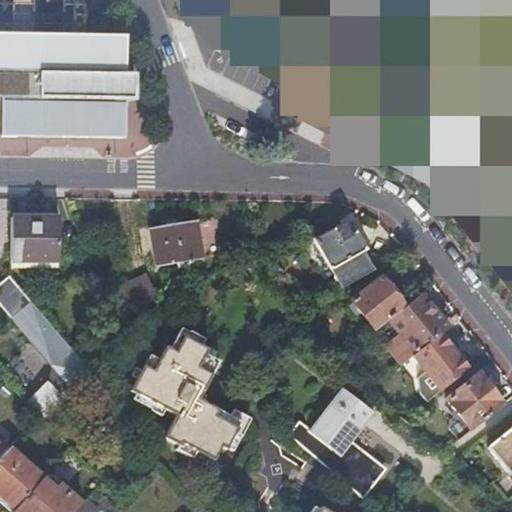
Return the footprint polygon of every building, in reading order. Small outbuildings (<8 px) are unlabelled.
[(208,0),(219,23),(243,12),(245,18),(268,12),(265,2),(274,0),(208,0)] [(511,0),(468,0),(437,117),(435,116),(435,118),(470,145),(511,177),(511,0)] [(30,34),(0,33),(0,136),(122,139),(123,100),(133,100),(134,74),(125,74),(125,35),(30,34)] [(334,115),(339,104),(319,95),(314,105),(334,115)] [(59,220),(11,219),(10,262),(58,263),(59,220)] [(202,261),(195,223),(150,231),(157,269),(202,261)] [(364,252),(355,235),(351,237),(348,233),(344,225),(313,243),(330,272),(331,272),(361,254),(364,252)] [(331,272),(342,291),(372,273),(361,254),(331,272)] [(58,263),(10,262),(10,270),(58,270),(58,263)] [(68,348),(10,278),(0,286),(0,305),(54,370),(45,385),(26,404),(39,418),(44,422),(91,376),(68,348)] [(115,291),(125,314),(138,308),(155,301),(145,278),(115,291)] [(387,323),(403,310),(380,280),(350,303),(374,333),(378,330),(387,323)] [(446,330),(420,296),(403,310),(387,323),(378,330),(374,333),(373,334),(400,368),(411,358),(413,357),(439,336),(446,330)] [(296,339),(287,331),(269,349),(254,364),(252,366),(261,375),(278,358),(296,339)] [(88,332),(68,348),(91,376),(109,358),(88,332)] [(439,336),(413,357),(411,358),(426,375),(414,385),(428,402),(467,370),(439,336)] [(159,362),(150,358),(130,393),(174,418),(163,441),(175,448),(173,452),(190,461),(194,455),(211,464),(219,450),(225,453),(232,440),(239,426),(210,410),(198,402),(211,378),(218,364),(205,357),(207,352),(183,339),(179,347),(175,353),(167,349),(159,362)] [(471,433),(503,407),(477,375),(445,401),(459,418),(471,433)] [(258,403),(235,383),(230,389),(253,409),(258,403)] [(373,415),(341,391),(310,433),(341,458),(347,449),(373,415)] [(298,425),(287,439),(361,501),(385,472),(362,453),(361,453),(361,452),(360,452),(359,452),(358,452),(357,452),(356,452),(355,453),(354,453),(353,454),(347,449),(341,458),(310,433),(298,425)] [(511,429),(487,449),(511,479),(511,429)] [(41,480),(43,478),(9,450),(0,459),(0,496),(15,510),(41,480)] [(75,511),(81,506),(59,486),(54,491),(41,480),(15,510),(13,511),(75,511)] [(95,511),(85,501),(81,506),(75,511),(95,511)]
